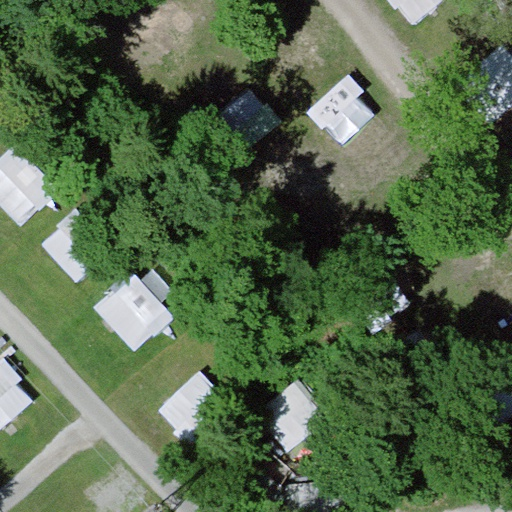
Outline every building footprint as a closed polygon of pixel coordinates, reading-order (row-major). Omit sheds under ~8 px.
[(405,0),(411,12),(437,0),(405,0)] [(0,184),(20,219),(58,197),(27,142),(0,156),(0,184)] [(86,275),(120,243),(83,204),(49,236),(86,275)] [(101,299),(143,346),(185,309),(143,262),(101,299)] [(160,377),(201,429),(235,402),(194,350),(160,377)] [(0,427),(42,393),(9,353),(0,360),(0,427)]
